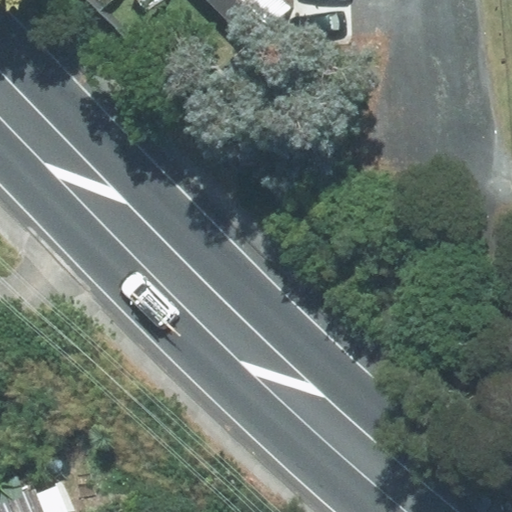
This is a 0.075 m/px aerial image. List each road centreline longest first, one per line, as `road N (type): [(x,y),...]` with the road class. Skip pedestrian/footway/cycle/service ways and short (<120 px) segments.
road 1 (primary): [(0,102),(424,511)]
road 2 (residential): [(478,238),(446,0)]
